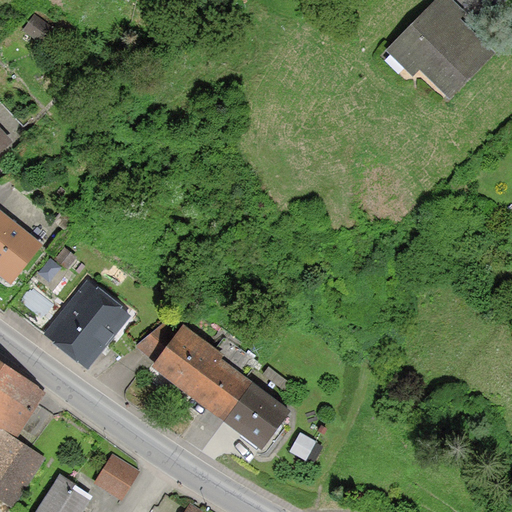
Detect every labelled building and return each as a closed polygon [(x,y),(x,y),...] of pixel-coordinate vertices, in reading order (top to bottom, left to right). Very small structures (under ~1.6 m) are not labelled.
[(391,59),(450,111),(501,54),(442,2),(391,59)] [(0,142),(10,132),(0,122),(0,142)] [(0,279),(6,283),(39,232),(0,206),(0,279)] [(46,345),(83,372),(124,317),(88,290),(46,345)] [(180,328),(149,370),(219,424),(250,382),(180,328)] [(0,364),(0,511),(1,511),(2,511),(39,460),(9,439),(42,393),(0,364)] [(287,411),(250,382),(219,424),(258,452),(287,411)] [(108,456),(89,488),(118,505),(138,473),(108,456)]
